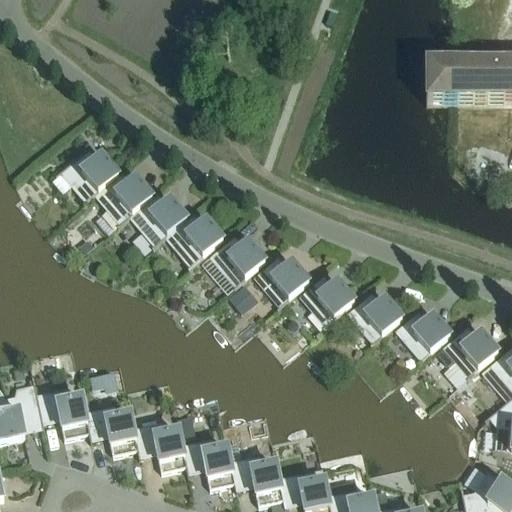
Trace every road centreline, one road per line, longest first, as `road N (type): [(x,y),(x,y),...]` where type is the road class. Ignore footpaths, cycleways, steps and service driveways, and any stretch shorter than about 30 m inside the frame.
road 1 (residential): [(511,301),(240,191),(63,77),(0,15)]
road 2 (residential): [(155,511),(76,484),(59,491),(52,511)]
